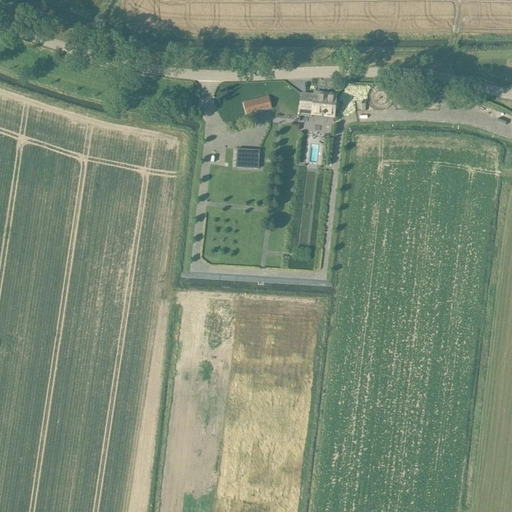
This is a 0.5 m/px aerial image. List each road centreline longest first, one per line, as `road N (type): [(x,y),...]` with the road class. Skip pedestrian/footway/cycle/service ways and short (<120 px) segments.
road 1 (unclassified): [(0,23),(103,58),(183,73),(420,73),(511,94)]
road 2 (track): [(511,186),(469,511)]
